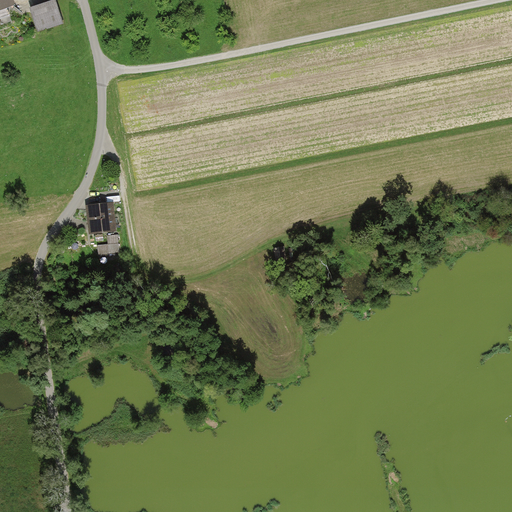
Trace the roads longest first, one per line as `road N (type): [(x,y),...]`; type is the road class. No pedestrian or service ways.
road 1 (unclassified): [(69,511),(38,278),(102,141),(101,70),(84,0)]
road 2 (track): [(101,70),(200,61),(505,0)]
road 3 (track): [(102,141),(120,169),(138,260),(159,279),(220,274),(290,235),(352,227)]
